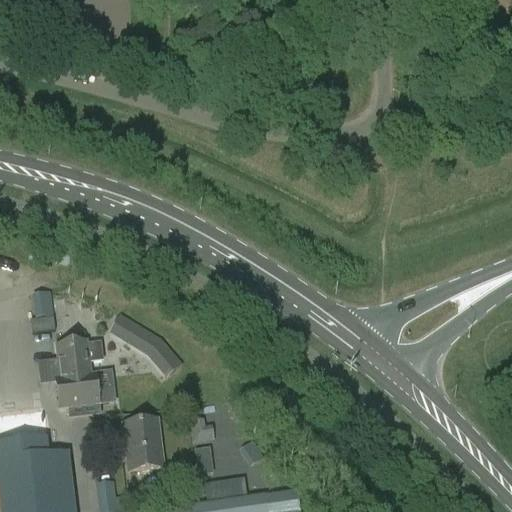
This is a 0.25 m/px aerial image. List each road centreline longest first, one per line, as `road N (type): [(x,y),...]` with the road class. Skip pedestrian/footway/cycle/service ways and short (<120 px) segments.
road 1 (unclassified): [(396,139),(232,125),(0,61)]
road 2 (secondary): [(358,347),(267,282),(153,217),(0,167)]
road 3 (secondary): [(511,266),(391,317),(358,347)]
road 4 (tertiary): [(511,492),(397,379)]
road 5 (secondary): [(397,379),(511,288)]
road 6 (unclassified): [(396,139),(385,0)]
